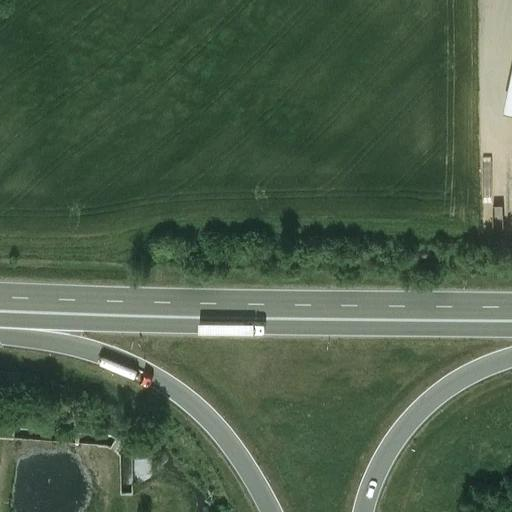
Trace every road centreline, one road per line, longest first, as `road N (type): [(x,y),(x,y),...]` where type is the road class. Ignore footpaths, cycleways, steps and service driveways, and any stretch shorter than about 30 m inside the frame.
road 1 (trunk): [(511,307),(0,297)]
road 2 (trunk): [(0,322),(511,330)]
road 3 (trunk): [(0,332),(141,369),(225,432),(271,511)]
road 4 (trunk): [(368,511),(397,434),(426,400),(511,360)]
